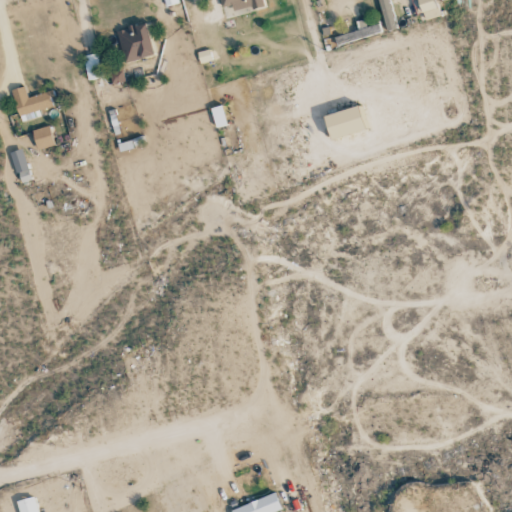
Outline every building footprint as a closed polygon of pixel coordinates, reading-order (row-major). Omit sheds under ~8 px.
[(219,0),(221,8),(232,5),(233,12),(264,4),(262,0),(219,0)] [(398,28),(389,0),(377,0),(387,32),(398,28)] [(440,16),(434,0),(413,0),(420,22),(440,16)] [(117,30),(124,62),(154,56),(147,24),(117,30)] [(378,24),(363,28),(334,37),(337,45),(381,32),(378,24)] [(198,52),(201,63),(210,61),(208,50),(198,52)] [(86,80),(100,79),(97,54),(84,55),(86,80)] [(112,84),(125,81),(122,71),(110,74),(112,84)] [(12,90),(20,123),(41,117),(39,110),(54,106),(50,91),(27,98),(24,87),(12,90)] [(216,128),(227,125),(222,105),(210,108),(216,128)] [(330,140),(365,129),(358,106),(323,117),(330,140)] [(37,150),(54,145),(48,126),(32,131),(37,150)] [(18,173),(22,184),(31,181),(28,170),(18,173)] [(275,511),(281,510),(275,492),(231,510),(231,511),(275,511)]
